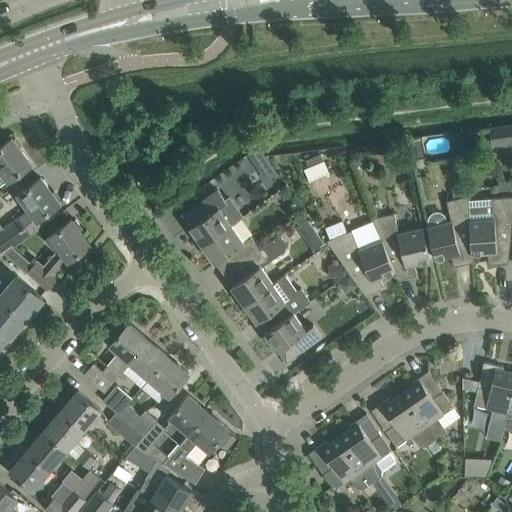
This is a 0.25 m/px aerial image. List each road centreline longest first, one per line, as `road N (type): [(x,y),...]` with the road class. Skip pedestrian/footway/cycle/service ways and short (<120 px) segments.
road 1 (residential): [(511,322),(446,325),(269,431)]
road 2 (residential): [(0,411),(98,294),(150,266)]
road 3 (residential): [(150,266),(106,202),(52,88)]
road 4 (residential): [(269,431),(150,266)]
road 5 (tertiary): [(132,33),(307,0)]
